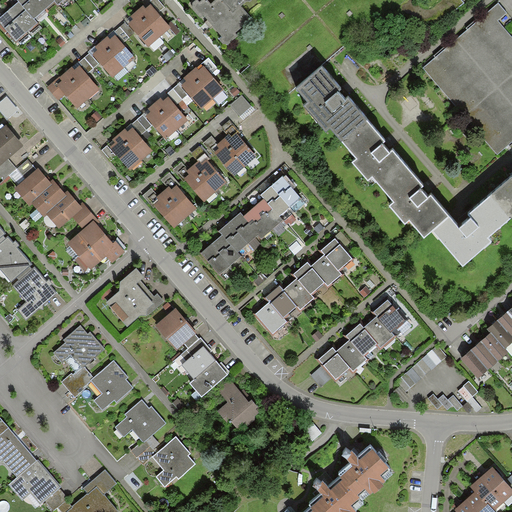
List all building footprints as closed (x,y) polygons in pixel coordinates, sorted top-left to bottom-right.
[(26,28),(37,18),(33,14),(20,0),(15,0),(7,7),(26,28)] [(20,0),(33,14),(44,5),(40,0),(20,0)] [(164,4),(160,0),(148,0),(158,10),(164,4)] [(237,0),(235,0),(229,6),(222,0),(195,0),(196,5),(221,34),(229,35),(251,14),(237,0)] [(506,10),(496,0),(493,0),(421,63),(497,149),(511,136),(511,32),(498,17),(506,10)] [(445,0),(452,11),(465,4),(462,0),(445,0)] [(142,3),(136,9),(157,32),(167,22),(150,4),(146,7),(142,3)] [(0,20),(15,38),(26,28),(7,7),(0,13),(0,20)] [(157,32),(136,9),(131,13),(134,16),(128,22),(134,28),(152,48),(163,38),(157,32)] [(122,39),(134,28),(128,22),(124,17),(112,28),(122,39)] [(106,33),(100,38),(122,63),(133,53),(114,33),(109,37),(106,33)] [(122,63),(100,38),(96,42),(99,45),(91,52),(98,60),(111,73),(122,63)] [(87,69),(98,60),(91,52),(88,49),(77,58),(87,69)] [(217,65),(206,53),(200,59),(211,70),(217,65)] [(200,62),(189,72),(210,95),(220,86),(200,62)] [(328,122),(340,135),(365,113),(347,93),(344,96),(334,86),(337,83),(319,62),(296,82),(308,95),(301,101),(323,126),(328,122)] [(71,64),(66,69),(88,93),(97,84),(78,64),(74,68),(71,64)] [(88,93),(66,69),(60,74),(63,77),(58,82),(64,89),(76,103),(88,93)] [(210,95),(189,72),(178,81),(187,91),(199,104),(210,95)] [(57,96),(64,89),(58,82),(53,77),(46,84),(57,96)] [(176,99),(184,92),(175,82),(167,89),(176,99)] [(166,93),(155,103),(176,126),(186,117),(166,93)] [(241,116),(253,106),(244,96),(232,106),(241,116)] [(176,126),(155,103),(144,112),(153,122),(164,136),(176,126)] [(140,130),(148,123),(139,113),(131,119),(140,130)] [(370,170),(380,181),(405,159),(392,144),(389,147),(381,138),(384,135),(365,113),(340,135),(354,151),(350,155),(365,173),(370,170)] [(230,119),(222,125),(227,132),(230,135),(235,130),(238,128),(230,119)] [(0,124),(0,157),(5,153),(19,141),(3,122),(0,124)] [(129,122),(118,131),(139,154),(150,145),(129,122)] [(227,132),(222,136),(244,160),(254,151),(235,130),(230,135),(227,132)] [(139,154),(118,131),(108,141),(116,151),(128,164),(139,154)] [(211,134),(202,143),(210,153),(214,150),(220,145),(217,141),(211,134)] [(244,160),(222,136),(217,141),(220,145),(214,150),(232,170),(244,160)] [(303,144),(298,139),(290,146),(295,151),(303,144)] [(108,157),(115,152),(106,142),(100,147),(108,157)] [(205,158),(210,153),(202,143),(192,152),(197,158),(201,162),(205,158)] [(15,164),(5,153),(0,157),(0,175),(1,176),(15,164)] [(25,154),(15,164),(24,173),(34,164),(25,154)] [(197,158),(191,163),(213,188),(223,179),(205,158),(201,162),(197,158)] [(423,179),(405,159),(380,181),(392,195),(387,199),(402,217),(410,211),(417,219),(414,223),(421,231),(431,224),(434,220),(448,207),(431,188),(428,191),(419,182),(423,179)] [(181,161),(171,169),(181,180),(185,176),(190,171),(187,167),(181,161)] [(213,188),(191,163),(187,167),(190,171),(185,176),(203,196),(213,188)] [(37,165),(15,184),(27,198),(30,195),(49,179),(37,165)] [(176,184),(181,180),(171,169),(162,177),(168,184),(172,188),(176,184)] [(488,190),(510,214),(511,212),(511,173),(510,171),(488,190)] [(289,202),(298,194),(279,173),(269,182),(289,202)] [(52,177),(30,195),(42,209),(45,207),(64,191),(52,177)] [(279,211),(289,202),(269,182),(260,191),(263,194),(279,211)] [(168,184),(162,189),(183,213),(194,204),(176,184),(172,188),(168,184)] [(64,191),(45,207),(57,221),(69,210),(81,201),(69,187),(64,191)] [(159,197),(157,194),(150,187),(143,194),(152,204),(154,201),(159,197)] [(183,213),(162,189),(157,194),(159,197),(154,201),(173,222),(183,213)] [(510,214),(488,190),(467,209),(469,212),(459,220),(448,207),(434,220),(431,224),(438,232),(436,233),(461,261),(492,234),(490,232),(510,214)] [(271,225),(282,214),(279,211),(263,194),(252,204),(271,225)] [(81,201),(69,210),(83,227),(95,217),(81,201)] [(261,234),(271,225),(252,204),(242,213),(256,229),(261,234)] [(247,237),(256,229),(242,213),(238,209),(229,217),(247,237)] [(236,247),(247,237),(229,217),(218,228),(221,230),(236,247)] [(70,241),(79,251),(103,228),(94,219),(70,241)] [(103,228),(79,251),(90,262),(102,251),(114,240),(103,228)] [(228,261),(239,250),(236,247),(221,230),(210,241),(228,261)] [(0,262),(12,276),(30,260),(6,233),(0,238),(0,262)] [(338,267),(352,255),(334,234),(320,246),(323,249),(338,267)] [(114,240),(102,251),(110,259),(122,249),(114,240)] [(218,270),(228,261),(210,241),(200,250),(218,270)] [(338,267),(323,249),(309,261),(324,278),(327,282),(341,270),(338,267)] [(310,290),(324,278),(309,261),(306,258),(292,269),(295,273),(310,290)] [(119,287),(107,297),(112,303),(116,300),(120,305),(140,288),(133,279),(141,272),(134,264),(123,274),(128,279),(126,281),(120,281),(119,287)] [(15,306),(24,317),(38,305),(56,290),(34,265),(16,280),(28,294),(15,306)] [(295,273),(281,284),(296,302),(299,305),(313,293),(310,290),(295,273)] [(282,313),(296,302),(281,284),(278,281),(264,293),(267,296),(282,313)] [(140,288),(120,305),(125,311),(123,313),(128,320),(138,311),(145,311),(145,305),(147,303),(151,308),(163,297),(156,290),(148,297),(140,288)] [(282,313),(267,296),(254,308),(271,329),(285,317),(282,313)] [(391,329),(405,317),(387,297),(373,308),(376,312),(391,329)] [(173,306),(159,320),(172,333),(178,340),(181,338),(193,327),(173,306)] [(511,332),(511,314),(507,308),(498,316),(511,332)] [(376,312),(362,324),(377,341),(380,344),(394,333),(391,329),(376,312)] [(511,351),(511,332),(498,316),(487,325),(490,329),(506,347),(511,352),(511,351)] [(363,353),(377,341),(362,324),(359,320),(345,332),(348,335),(363,353)] [(76,325),(52,347),(61,357),(72,347),(85,361),(101,347),(83,328),(81,330),(76,325)] [(193,327),(181,338),(186,345),(184,347),(189,353),(202,342),(197,337),(199,335),(193,327)] [(496,355),(506,347),(490,329),(480,338),(496,355)] [(363,353),(348,335),(334,347),(349,364),(352,368),(366,356),(363,353)] [(485,365),(496,355),(480,338),(470,347),(485,365)] [(189,353),(181,360),(193,374),(214,356),(202,342),(189,353)] [(335,376),(349,364),(334,347),(331,344),(317,355),(335,376)] [(476,373),(485,365),(470,347),(460,355),(476,373)] [(440,358),(430,348),(426,352),(435,362),(440,358)] [(435,362),(426,352),(421,356),(430,367),(435,362)] [(193,374),(189,378),(201,392),(229,368),(222,360),(219,362),(214,356),(193,374)] [(430,367),(421,356),(416,360),(425,371),(430,367)] [(126,377),(110,357),(91,372),(104,388),(93,398),(101,407),(113,397),(115,399),(130,386),(124,379),(126,377)] [(425,371),(416,360),(411,365),(420,375),(425,371)] [(319,362),(309,371),(319,382),(329,373),(319,362)] [(92,376),(81,363),(72,371),(70,369),(62,376),(75,391),(92,376)] [(420,375),(411,365),(406,369),(415,379),(420,375)] [(415,379),(406,369),(401,373),(410,384),(415,379)] [(410,384),(401,373),(396,378),(405,388),(410,384)] [(217,388),(227,399),(239,389),(229,378),(217,388)] [(468,378),(463,382),(472,392),(477,388),(468,378)] [(463,382),(458,387),(466,397),(472,392),(463,382)] [(227,399),(217,407),(226,419),(231,416),(237,424),(257,408),(253,403),(257,400),(247,388),(241,392),(239,389),(227,399)] [(477,388),(472,392),(480,403),(486,398),(477,388)] [(432,389),(427,394),(436,404),(441,399),(437,395),(432,389)] [(442,390),(437,395),(441,399),(446,405),(451,400),(447,395),(442,390)] [(452,391),(447,395),(451,400),(456,406),(461,401),(452,391)] [(472,392),(466,397),(475,407),(480,403),(472,392)] [(126,412),(114,423),(122,431),(132,422),(146,436),(164,420),(147,402),(145,404),(139,397),(124,410),(126,412)] [(319,429),(311,419),(302,425),(310,436),(319,429)] [(0,431),(0,450),(12,465),(30,450),(8,424),(0,431)] [(190,449),(176,431),(154,450),(165,463),(156,471),(165,482),(193,459),(187,451),(190,449)] [(153,449),(142,436),(131,446),(142,459),(153,449)] [(380,469),(389,461),(370,439),(357,450),(346,443),(341,446),(350,456),(337,467),(341,470),(356,488),(365,480),(370,486),(374,482),(371,479),(377,474),(380,477),(384,473),(380,469)] [(12,465),(18,471),(10,478),(17,487),(26,479),(41,497),(44,494),(55,485),(58,483),(30,450),(12,465)] [(482,474),(500,493),(511,483),(493,464),(482,474)] [(94,482),(70,503),(64,495),(56,502),(64,511),(109,511),(117,506),(103,490),(115,480),(104,467),(90,478),(94,482)] [(350,500),(359,492),(356,488),(341,470),(328,481),(315,474),(311,476),(320,487),(308,498),(311,501),(320,511),(335,511),(336,511),(342,511),(349,505),(351,508),(355,505),(350,500)] [(500,493),(482,474),(472,484),(476,489),(490,503),(500,493)] [(64,495),(55,485),(44,494),(53,505),(56,502),(64,495)] [(467,498),(479,511),(492,511),(495,509),(490,503),(476,489),(467,498)] [(479,511),(467,498),(456,508),(460,511),(479,511)] [(320,511),(311,501),(299,511),(294,507),(288,511),(320,511)]
